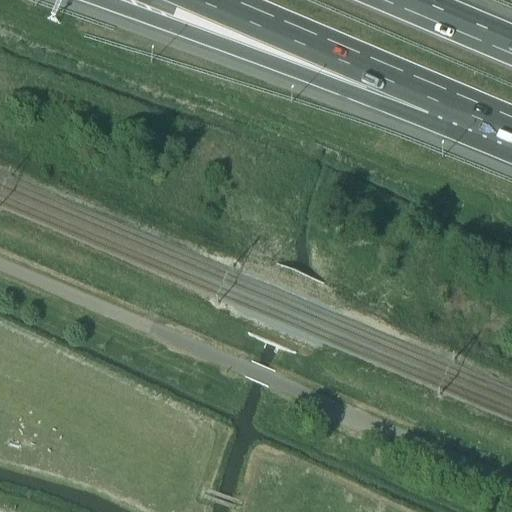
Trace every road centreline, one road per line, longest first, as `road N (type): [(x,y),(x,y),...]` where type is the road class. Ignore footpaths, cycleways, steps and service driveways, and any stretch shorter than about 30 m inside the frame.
road 1 (motorway): [(98,0),(432,99)]
road 2 (motorway): [(214,0),(432,99)]
